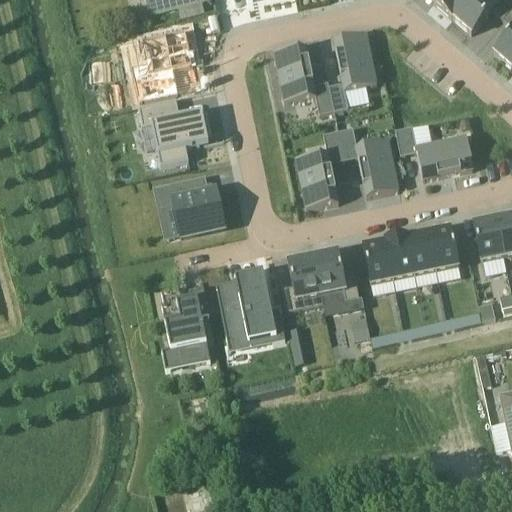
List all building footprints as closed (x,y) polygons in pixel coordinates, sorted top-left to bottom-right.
[(144,0),(150,20),(175,13),(202,6),(211,4),(210,0),(144,0)] [(438,0),(433,6),(452,23),(453,22),(471,0),(438,0)] [(488,0),(471,0),(453,22),(472,39),(498,8),(488,0)] [(121,71),(129,104),(185,89),(179,65),(196,61),(187,26),(129,41),(136,67),(121,71)] [(511,37),(494,58),(511,72),(511,37)] [(343,89),(329,92),(334,117),(348,114),(344,96),(377,90),(366,39),(334,46),(343,89)] [(306,51),(274,58),(284,109),(316,102),(317,102),(315,91),(306,51)] [(328,89),(315,91),(317,102),(316,102),(319,120),(334,117),(329,92),(328,89)] [(176,105),(138,113),(142,133),(152,131),(160,169),(160,172),(189,166),(186,153),(200,150),(209,148),(207,138),(211,137),(207,118),(203,119),(202,117),(180,122),(176,105)] [(461,125),(463,134),(471,132),(469,124),(461,125)] [(412,133),(395,136),(401,162),(417,158),(423,185),(474,175),(467,142),(416,152),(412,133)] [(353,134),(338,137),(344,166),(358,163),(356,152),(353,134)] [(338,137),(325,140),(328,158),(330,168),(344,166),(338,137)] [(356,152),(358,163),(366,203),(399,196),(388,145),(356,152)] [(328,158),(296,164),(306,215),(339,208),(330,168),(328,158)] [(194,186),(155,194),(160,217),(175,214),(181,242),(225,233),(216,195),(208,197),(197,199),(194,186)] [(511,220),(496,224),(504,263),(511,261),(511,220)] [(496,224),(474,228),(482,268),(504,263),(496,224)] [(451,233),(428,238),(436,277),(459,272),(451,233)] [(428,238),(407,242),(415,281),(436,277),(428,238)] [(407,241),(385,246),(386,246),(394,286),(415,281),(407,242),(407,241)] [(386,246),(363,251),(371,290),(394,286),(386,246)] [(338,256),(313,261),(321,301),(322,301),(344,296),(346,306),(359,303),(354,279),(343,282),(338,256)] [(293,292),(282,294),(287,318),(324,310),(322,301),(321,301),(313,261),(288,266),(293,292)] [(227,314),(221,316),(227,344),(247,339),(249,347),(272,342),(273,347),(285,345),(279,315),(267,317),(266,310),(260,281),(232,287),(232,290),(223,292),(226,303),(225,303),(227,314)] [(181,293),(162,298),(164,310),(162,310),(170,353),(171,355),(178,354),(182,372),(211,366),(201,322),(209,320),(204,293),(201,293),(201,294),(192,296),(189,296),(191,304),(192,308),(184,309),(184,306),(181,293)] [(511,311),(503,314),(504,321),(511,319),(511,311)] [(479,317),(446,325),(448,335),(482,327),(479,317)] [(366,324),(351,327),(355,346),(370,343),(366,324)] [(446,325),(425,330),(427,340),(448,335),(446,325)] [(425,330),(404,335),(406,345),(427,340),(425,330)] [(404,335),(370,343),(373,353),(395,348),(406,345),(404,335)] [(484,358),(476,360),(483,392),(492,390),(488,374),(484,358)] [(511,396),(500,399),(511,454),(511,396)] [(207,511),(205,490),(161,495),(163,511),(207,511)]
